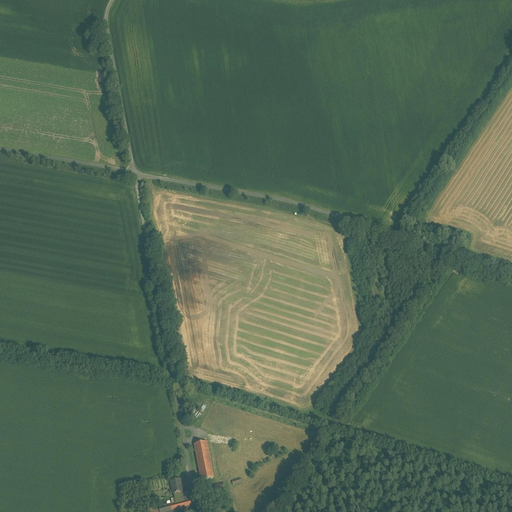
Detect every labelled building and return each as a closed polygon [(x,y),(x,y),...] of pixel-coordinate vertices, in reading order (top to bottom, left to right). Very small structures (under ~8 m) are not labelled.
[(196,426),(199,427),(204,418),(200,416),(196,426)] [(207,443),(194,445),(201,480),(214,478),(207,443)] [(181,480),(171,482),(173,494),(174,494),(175,504),(184,502),(184,501),(183,493),(182,487),(182,488),(180,480),(181,480)] [(223,484),(201,488),(202,492),(203,494),(215,492),(215,495),(225,494),(223,484)] [(175,504),(159,508),(159,511),(191,511),(193,511),(192,507),(191,500),(184,501),(184,502),(175,504)]
